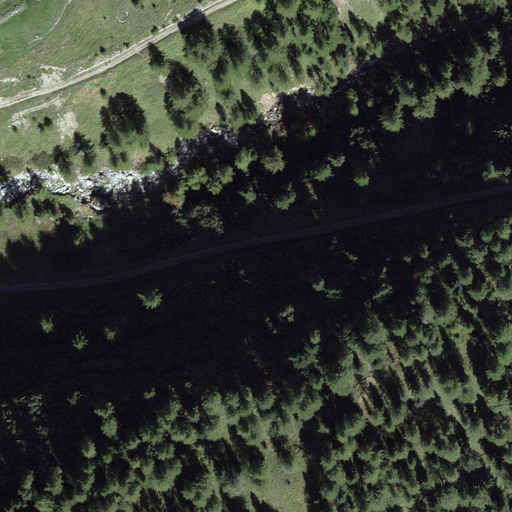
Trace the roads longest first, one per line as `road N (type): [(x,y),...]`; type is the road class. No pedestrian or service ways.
road 1 (track): [(0,287),(111,279),(511,189)]
road 2 (track): [(0,104),(109,67),(237,0)]
